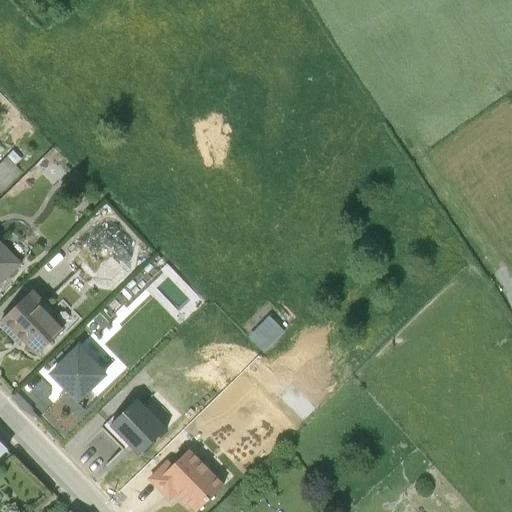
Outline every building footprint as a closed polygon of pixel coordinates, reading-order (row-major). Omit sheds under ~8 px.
[(0,165),(0,186),(4,191),(24,172),(10,157),(0,165)] [(0,241),(0,283),(21,263),(0,241)] [(34,290),(0,322),(0,328),(9,338),(15,333),(36,354),(65,327),(51,312),(53,310),(34,290)] [(267,317),(248,337),(264,353),(284,332),(267,317)] [(79,345),(49,373),(78,403),(108,375),(79,345)] [(137,399),(110,426),(139,456),(166,429),(137,399)] [(0,444),(0,465),(0,466),(11,456),(0,444)] [(168,461),(149,479),(169,499),(177,491),(197,511),(223,486),(188,451),(172,466),(168,461)]
